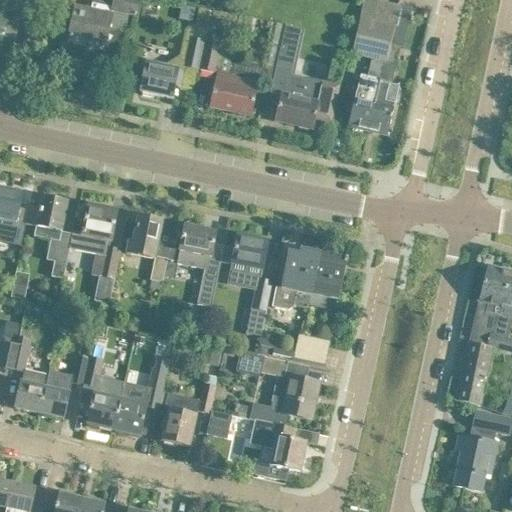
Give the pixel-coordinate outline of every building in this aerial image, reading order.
[(114,0),(114,3),(99,0),(92,0),(90,11),(75,8),(69,34),(106,41),(108,31),(111,32),(114,31),(117,30),(119,27),(119,24),(127,26),(129,16),(135,17),(139,0),(114,0)] [(194,90),(198,71),(211,12),(198,9),(195,25),(193,25),(185,30),(179,57),(163,67),(146,63),(139,93),(142,93),(142,96),(153,99),(154,96),(172,100),(175,86),(179,87),(179,89),(181,90),(183,91),(185,91),(187,91),(189,91),(191,91),(193,90),(194,90)] [(236,49),(220,45),(219,45),(222,33),(217,32),(218,27),(250,35),(253,19),(211,10),(211,12),(198,71),(213,74),(214,74),(217,74),(210,108),(250,117),(256,91),(255,91),(257,83),(271,86),(286,26),(272,23),(262,68),(233,62),(236,49)] [(384,62),(392,27),(360,19),(352,55),(373,60),(384,62)] [(281,97),(275,122),(299,127),(299,129),(308,131),(308,129),(312,130),(314,119),(330,123),(338,86),(294,76),(297,61),(287,59),(288,54),(280,52),(271,86),(269,94),(281,97)] [(367,132),(384,62),(373,60),(368,79),(360,78),(356,95),(356,94),(348,128),(367,132)] [(384,62),(368,132),(387,137),(395,104),(394,103),(398,87),(390,85),(395,65),(384,62)] [(0,240),(11,242),(10,246),(21,248),(25,226),(15,224),(16,223),(20,203),(21,194),(0,189),(0,240)] [(42,198),(40,207),(34,237),(50,241),(45,262),(55,263),(52,279),(63,280),(66,268),(69,251),(73,235),(61,233),(67,203),(42,198)] [(108,249),(110,241),(111,242),(117,213),(87,207),(82,236),(73,234),(73,235),(69,251),(104,257),(99,282),(114,285),(120,252),(108,249)] [(155,258),(161,230),(162,222),(138,217),(132,243),(128,242),(126,255),(154,261),(148,289),(160,291),(167,260),(155,258)] [(220,264),(223,247),(213,245),(216,233),(199,230),(197,227),(190,226),(188,227),(184,227),(176,266),(206,272),(201,297),(199,296),(197,304),(211,307),(220,264)] [(220,264),(220,266),(230,268),(227,285),(242,288),(241,292),(254,295),(257,281),(260,282),(268,244),(237,237),(234,250),(223,247),(220,264)] [(308,307),(319,254),(300,250),(299,255),(288,253),(281,289),(276,288),(272,308),(288,311),(295,307),(308,310),(308,307)] [(347,260),(319,254),(308,307),(325,310),(327,300),(338,302),(345,265),(346,265),(347,260)] [(491,349),(510,274),(487,268),(478,302),(479,303),(470,344),(468,344),(456,402),(480,408),(493,349),(491,349)] [(511,274),(510,274),(491,349),(493,349),(511,353),(511,340),(507,340),(511,318),(511,274)] [(254,295),(251,310),(249,317),(264,320),(266,313),(272,284),(260,282),(257,281),(254,295)] [(13,290),(11,297),(25,300),(26,293),(13,290)] [(63,320),(60,331),(71,333),(74,323),(63,320)] [(155,321),(153,333),(172,336),(174,325),(155,321)] [(7,322),(3,337),(17,340),(20,325),(7,322)] [(45,389),(47,376),(24,371),(31,340),(29,340),(31,332),(19,329),(17,340),(15,346),(9,371),(23,374),(14,410),(39,415),(45,389)] [(296,337),(294,349),(327,356),(329,344),(296,337)] [(0,368),(9,371),(15,346),(4,344),(0,360),(0,368)] [(327,356),(294,349),(273,344),(271,356),(327,368),(327,367),(324,366),(327,356)] [(219,368),(222,356),(223,349),(204,345),(200,364),(219,368)] [(284,377),(287,364),(263,359),(263,358),(223,349),(222,356),(239,360),(235,373),(259,378),(260,372),(284,377)] [(123,388),(121,388),(98,383),(103,361),(90,358),(89,362),(83,388),(95,390),(87,426),(99,429),(99,430),(110,434),(110,431),(113,432),(123,388)] [(71,385),(83,388),(89,362),(76,359),(71,378),(48,373),(47,376),(45,389),(39,415),(63,421),(71,385)] [(159,405),(161,393),(165,379),(168,361),(157,359),(153,377),(150,376),(147,389),(123,383),(121,388),(123,388),(113,432),(115,432),(115,435),(126,436),(127,435),(139,438),(146,407),(147,403),(158,406),(159,405)] [(189,449),(196,417),(197,413),(209,416),(217,378),(206,376),(200,402),(161,393),(159,405),(169,407),(161,443),(189,449)] [(235,405),(232,416),(237,417),(237,419),(254,423),(279,428),(286,430),(288,417),(311,421),(319,384),(290,378),(288,387),(280,386),(280,387),(276,386),(271,409),(253,405),(252,408),(243,405),(242,407),(235,405)] [(511,397),(509,396),(501,416),(511,419),(511,397)] [(498,444),(493,443),(495,433),(509,437),(511,423),(495,420),(496,417),(475,413),(470,439),(458,436),(455,452),(460,453),(453,487),(481,493),(489,459),(494,461),(498,444)] [(211,414),(206,437),(226,441),(231,418),(211,414)] [(254,423),(251,444),(262,446),(274,449),(270,465),(256,462),(253,476),(286,482),(288,471),(300,473),(306,444),(277,438),(279,428),(254,423)] [(0,511),(5,511),(12,485),(0,481),(0,511)] [(12,485),(5,511),(30,511),(35,490),(12,485)] [(78,511),(82,500),(71,498),(71,494),(62,492),(60,495),(58,495),(54,511),(47,511),(43,511),(42,511),(78,511)] [(103,511),(105,505),(103,505),(103,502),(94,500),(92,502),(82,500),(78,511),(103,511)]
